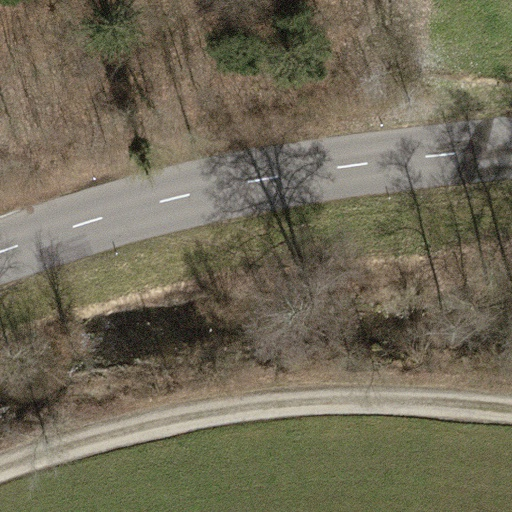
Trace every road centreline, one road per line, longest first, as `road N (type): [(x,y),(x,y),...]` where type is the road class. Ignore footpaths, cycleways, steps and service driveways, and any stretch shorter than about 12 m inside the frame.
road 1 (tertiary): [(0,252),(185,196),(511,148)]
road 2 (track): [(0,462),(197,406),(339,394),(511,404)]
